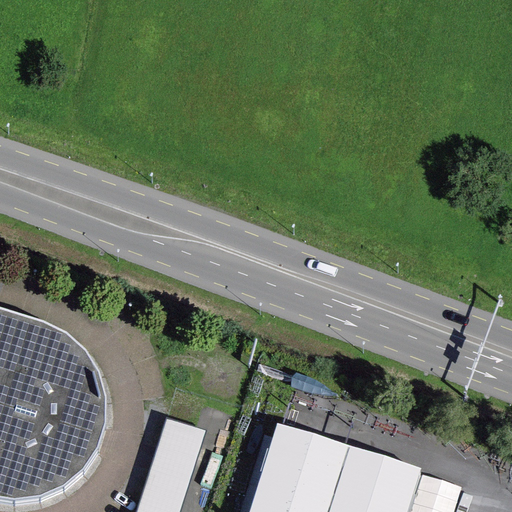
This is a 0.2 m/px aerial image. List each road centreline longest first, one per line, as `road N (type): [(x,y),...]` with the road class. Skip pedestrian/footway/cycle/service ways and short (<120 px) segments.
road 1 (primary): [(511,340),(0,152)]
road 2 (primary): [(0,193),(511,375)]
